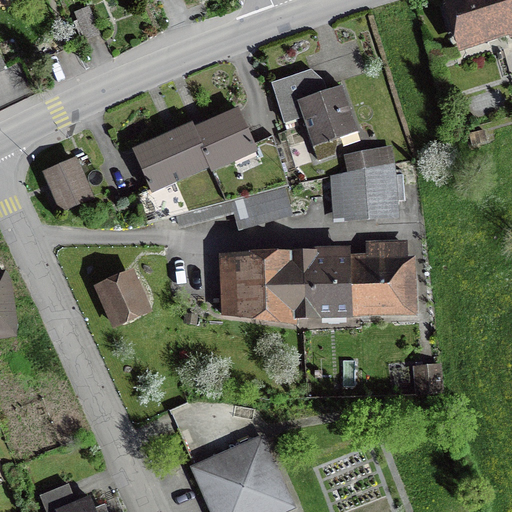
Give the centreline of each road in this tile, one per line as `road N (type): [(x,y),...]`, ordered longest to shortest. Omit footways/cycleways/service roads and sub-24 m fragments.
road 1 (residential): [(0,191),(145,511)]
road 2 (tertiary): [(0,140),(275,23)]
